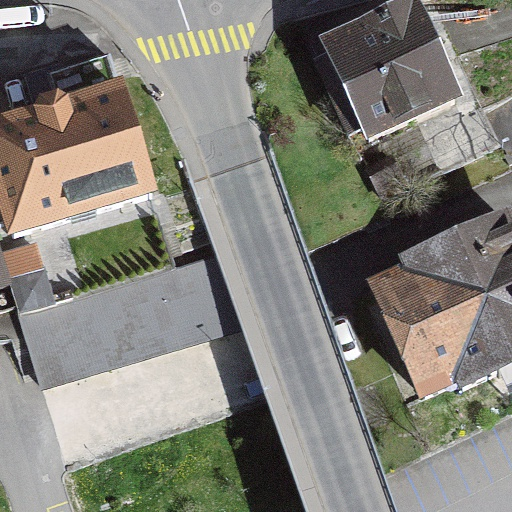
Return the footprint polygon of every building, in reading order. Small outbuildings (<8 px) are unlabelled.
[(353,136),(365,161),(383,201),(498,148),(480,109),(460,118),(411,10),(326,50),(331,61),(316,68),(348,138),(353,136)] [(37,124),(0,135),(0,191),(14,236),(149,197),(108,61),(59,76),(53,88),(57,104),(40,109),(35,118),(37,124)] [(383,201),(365,161),(226,222),(251,278),(391,217),(383,201)] [(511,368),(511,235),(506,222),(407,266),(410,273),(376,288),(424,399),(459,384),(462,391),(511,368)] [(35,249),(0,258),(9,286),(12,285),(20,314),(50,305),(35,249)] [(0,288),(9,286),(0,258),(0,288)] [(18,315),(40,387),(237,330),(215,258),(50,305),(20,314),(18,315)]
